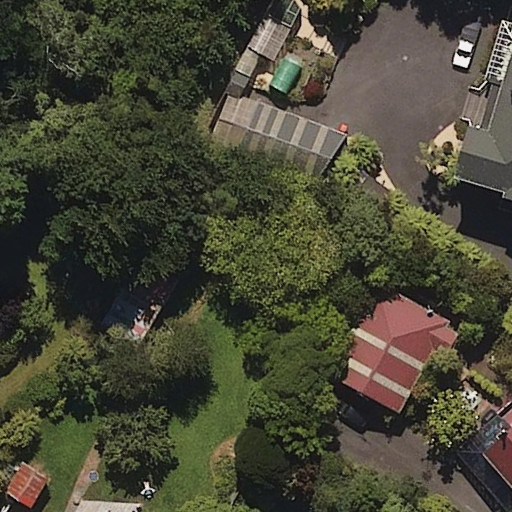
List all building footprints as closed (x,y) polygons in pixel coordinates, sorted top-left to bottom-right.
[(486,80),(508,86),(494,138),(472,132),(458,185),(511,199),(511,23),(502,20),(486,80)] [(343,130),(231,94),(213,149),(326,185),(343,130)] [(327,377),(398,413),(432,346),(447,354),(461,325),(375,281),(327,377)] [(511,408),(473,443),(511,486),(511,408)] [(30,511),(49,479),(23,465),(0,509),(0,511),(30,511)]
